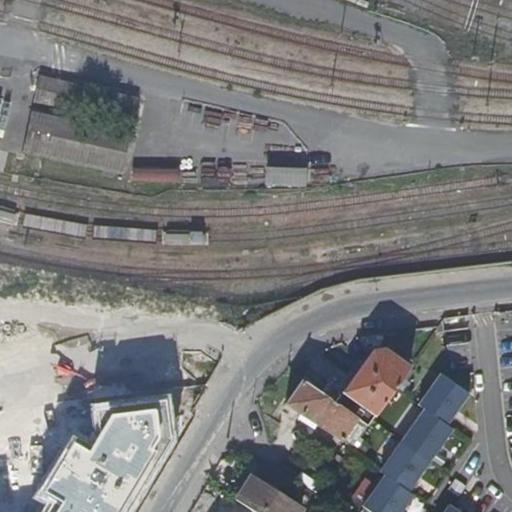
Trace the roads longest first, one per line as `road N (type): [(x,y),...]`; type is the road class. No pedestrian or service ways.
road 1 (residential): [(511,286),(341,312),(248,364)]
road 2 (residential): [(0,393),(248,364)]
road 3 (residential): [(248,364),(159,511)]
